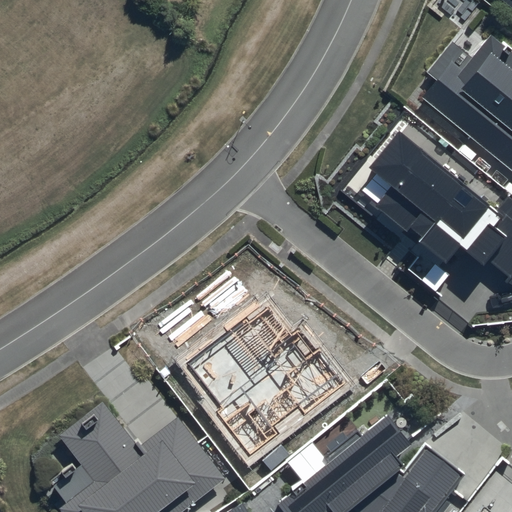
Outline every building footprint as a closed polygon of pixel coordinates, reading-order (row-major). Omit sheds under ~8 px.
[(511,0),(500,0),(511,9),(511,0)] [(442,84),(427,102),(511,169),(511,54),(490,37),(472,58),(455,44),(430,75),(442,84)] [(389,190),(374,207),(446,268),(462,249),(485,269),(492,261),(511,278),(511,196),(509,194),(495,210),(401,131),(367,171),(389,190)] [(100,402),(58,435),(81,466),(76,470),(70,463),(47,481),(65,505),(58,510),(59,511),(182,511),(224,480),(177,419),(139,448),(100,402)] [(389,419),(279,508),(282,511),(438,511),(466,475),(425,447),(409,473),(397,462),(414,449),(389,419)] [(249,511),(242,500),(224,511),(249,511)]
